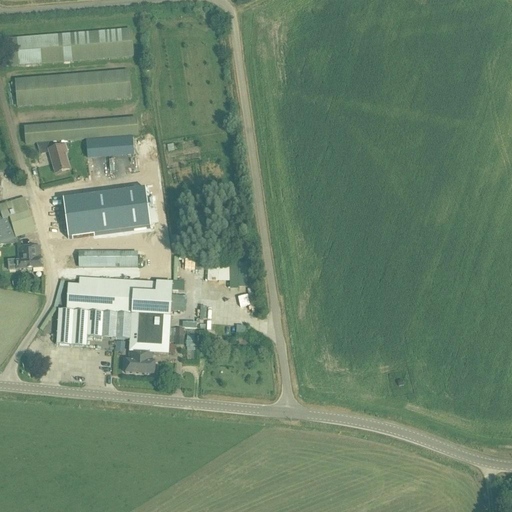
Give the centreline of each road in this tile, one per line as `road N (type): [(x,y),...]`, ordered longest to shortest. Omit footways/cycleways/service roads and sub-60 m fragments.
road 1 (unclassified): [(291,414),(230,14),(205,0)]
road 2 (unknown): [(11,388),(52,299),(53,258),(0,97)]
road 3 (tertiary): [(291,414),(0,387)]
road 4 (tertiary): [(511,468),(380,429),(291,414)]
road 5 (unclassified): [(194,0),(0,14)]
road 6 (unknown): [(138,62),(130,109),(11,125)]
